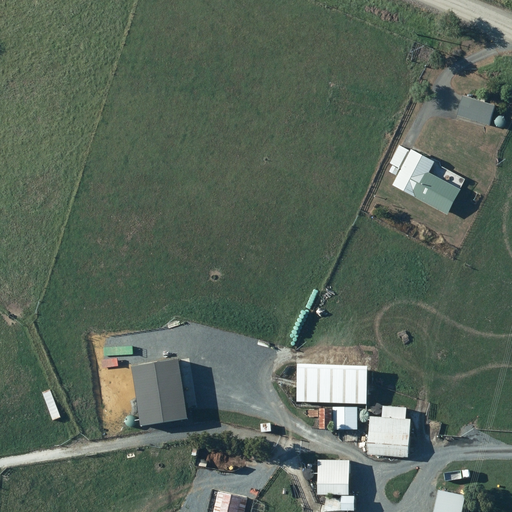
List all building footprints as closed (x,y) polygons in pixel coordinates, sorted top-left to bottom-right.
[(494,104),(463,95),(457,117),(488,126),(494,104)] [(397,175),(392,185),(448,215),(460,191),(428,174),(435,161),(401,143),(390,164),(392,165),(389,171),(397,175)] [(370,367),(299,363),(296,402),(320,403),(319,427),(357,429),(358,404),(368,405),(370,367)] [(381,417),(370,416),(368,454),(410,456),(412,420),(407,420),(407,406),(382,405),(381,417)] [(272,421),(259,423),(261,434),(274,431),(272,421)] [(351,461),(317,460),(316,495),(324,496),(323,511),(356,511),(357,496),(350,495),(351,461)] [(464,511),(468,495),(438,488),(433,511),(464,511)] [(247,511),(251,497),(217,490),(212,511),(247,511)]
